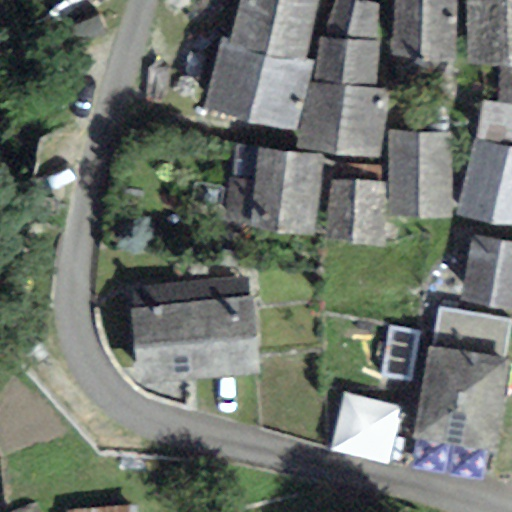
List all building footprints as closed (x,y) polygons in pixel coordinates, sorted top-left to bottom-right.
[(233,0),(203,102),(295,124),(294,142),(372,156),(379,103),(372,100),(373,6),(358,0),(233,0)] [(453,0),(387,0),(385,49),(450,53),(453,0)] [(511,0),(466,0),(471,56),(497,54),(495,100),(479,99),(472,138),(511,145),(511,0)] [(385,180),(331,174),(322,234),(374,236),(376,202),(449,205),(449,136),(389,131),(385,180)] [(511,145),(472,138),(457,211),(511,222),(511,145)] [(321,151),(257,145),(254,179),(228,177),(224,220),(314,228),(321,151)] [(511,239),(471,231),(458,295),(511,305),(511,239)] [(249,293),(129,305),(136,377),(256,366),(249,293)] [(508,355),(428,342),(413,435),(493,448),(508,355)] [(380,463),(387,411),(341,405),(334,456),(380,463)]
